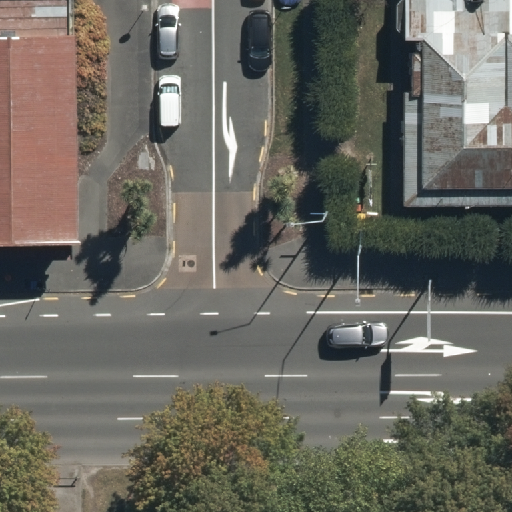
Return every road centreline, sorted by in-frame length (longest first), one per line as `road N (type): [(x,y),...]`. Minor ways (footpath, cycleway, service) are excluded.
road 1 (residential): [(219,382),(218,0)]
road 2 (primary): [(219,382),(511,381)]
road 3 (primary): [(0,385),(219,382)]
